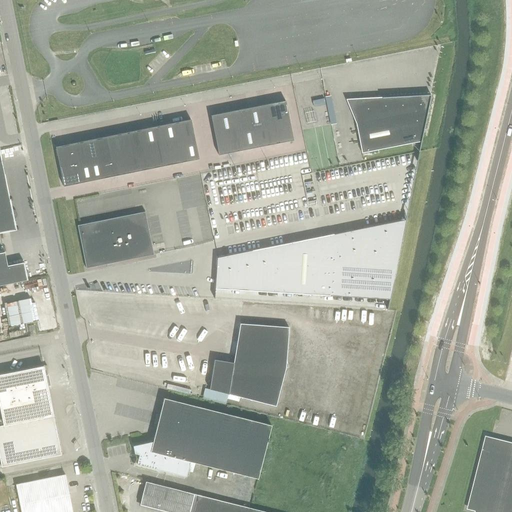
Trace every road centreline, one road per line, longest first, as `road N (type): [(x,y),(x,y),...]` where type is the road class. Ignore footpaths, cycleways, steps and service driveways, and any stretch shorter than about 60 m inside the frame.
road 1 (unclassified): [(107,511),(4,0)]
road 2 (secondary): [(485,216),(435,378)]
road 3 (secondary): [(451,382),(485,216)]
road 4 (secondary): [(435,378),(405,511)]
road 5 (secondary): [(416,511),(451,382)]
